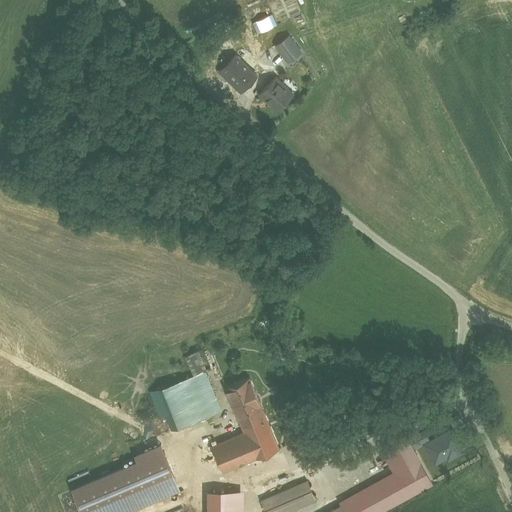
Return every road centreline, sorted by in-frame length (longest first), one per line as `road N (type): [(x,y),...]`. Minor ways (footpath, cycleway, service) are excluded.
road 1 (unclassified): [(465,304),(279,156),(119,0)]
road 2 (unclassified): [(510,511),(459,380),(465,304)]
